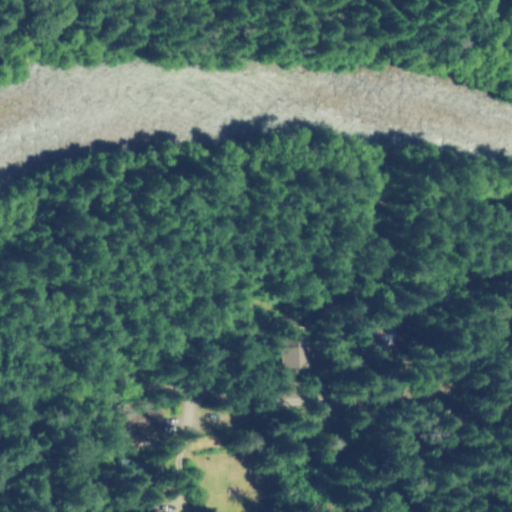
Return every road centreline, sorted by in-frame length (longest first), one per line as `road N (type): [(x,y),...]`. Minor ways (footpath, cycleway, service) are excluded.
road 1 (residential): [(0,468),(128,389),(205,390),(248,401),(368,399),(501,372)]
road 2 (residential): [(203,511),(205,390)]
